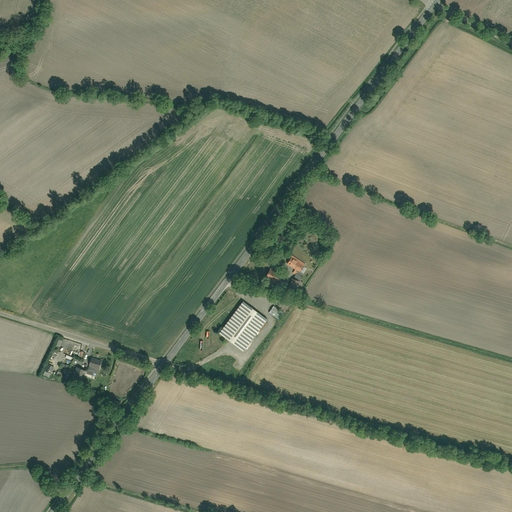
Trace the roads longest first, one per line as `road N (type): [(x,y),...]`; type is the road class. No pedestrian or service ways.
road 1 (tertiary): [(163,363),(432,4)]
road 2 (tertiary): [(53,511),(163,363)]
road 3 (residential): [(163,363),(0,311)]
